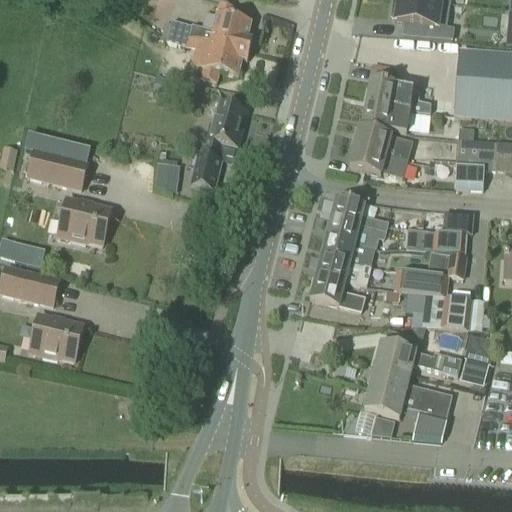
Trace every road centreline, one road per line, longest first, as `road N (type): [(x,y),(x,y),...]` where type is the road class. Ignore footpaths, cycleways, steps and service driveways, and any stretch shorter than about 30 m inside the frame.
road 1 (unclassified): [(220,434),(283,176)]
road 2 (residential): [(283,176),(381,197),(511,208)]
road 3 (unclassified): [(283,176),(327,0)]
road 4 (unknown): [(182,250),(141,314),(70,294)]
road 5 (unknown): [(182,250),(162,193),(101,163)]
